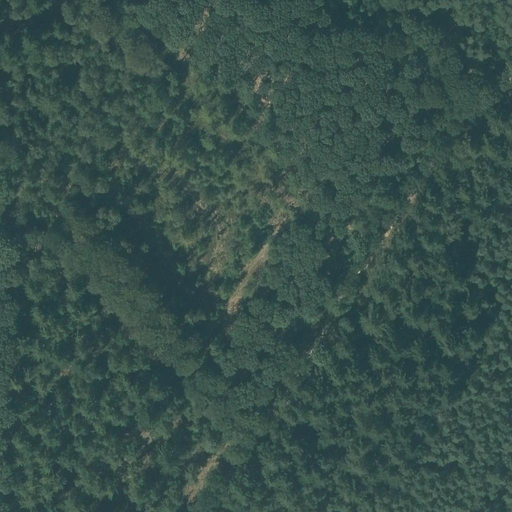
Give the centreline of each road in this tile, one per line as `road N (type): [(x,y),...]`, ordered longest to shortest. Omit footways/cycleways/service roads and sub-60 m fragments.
road 1 (track): [(217,511),(490,99),(511,80)]
road 2 (track): [(490,99),(397,0)]
